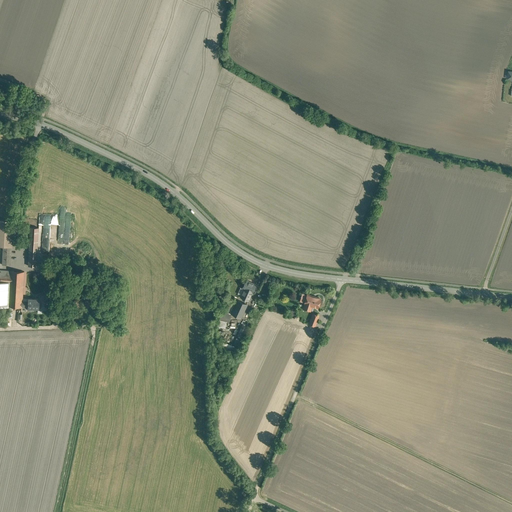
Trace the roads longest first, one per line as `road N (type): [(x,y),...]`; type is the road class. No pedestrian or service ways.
road 1 (secondary): [(342,279),(248,257),(135,167),(0,114)]
road 2 (track): [(0,328),(93,329),(56,511)]
road 3 (track): [(294,396),(511,503)]
road 4 (unclassified): [(252,497),(342,279)]
road 5 (secondary): [(511,297),(342,279)]
